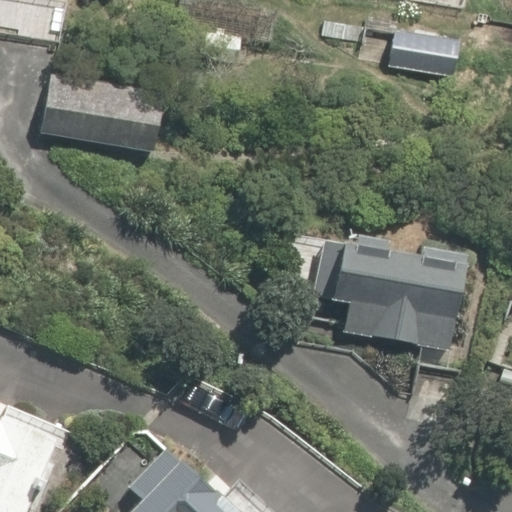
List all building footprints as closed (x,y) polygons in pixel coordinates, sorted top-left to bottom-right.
[(466,45),(387,32),(381,67),(461,79),(466,45)] [(33,147),(50,48),(0,39),(0,189),(34,195),(42,149),(33,147)] [(42,139),(167,157),(173,116),(153,114),(156,93),(51,77),(42,139)] [(396,363),(430,368),(473,320),(478,285),(317,260),(309,309),(340,314),(336,343),(398,352),(396,363)] [(0,511),(35,511),(73,420),(0,390),(0,511)] [(193,484),(149,439),(111,476),(130,495),(112,511),(245,511),(205,472),(193,484)]
